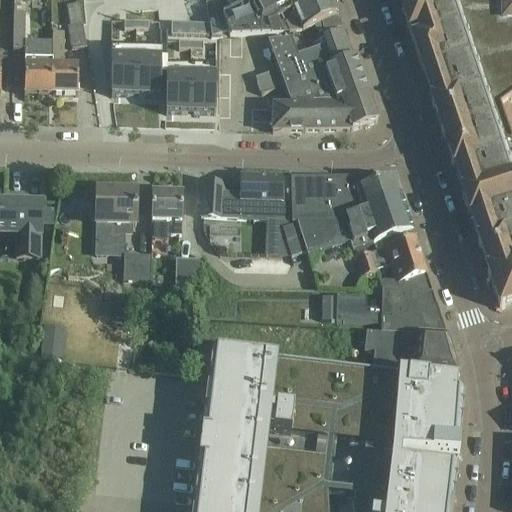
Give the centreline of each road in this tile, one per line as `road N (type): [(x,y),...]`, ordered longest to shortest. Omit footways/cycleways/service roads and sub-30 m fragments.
road 1 (unclassified): [(0,158),(366,161),(414,149)]
road 2 (unclassified): [(485,350),(414,149)]
road 3 (unclassified): [(491,511),(485,350)]
road 4 (unclassified): [(414,149),(359,0)]
